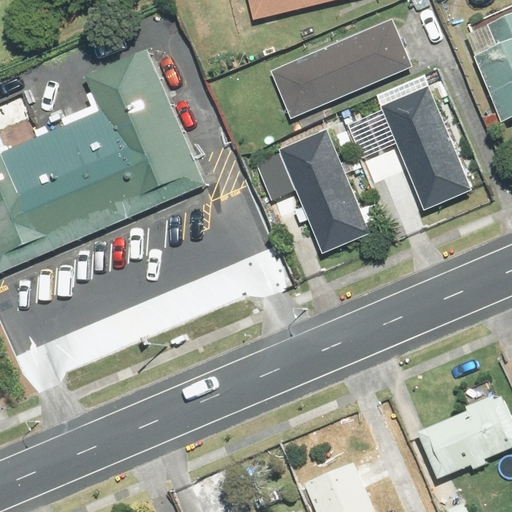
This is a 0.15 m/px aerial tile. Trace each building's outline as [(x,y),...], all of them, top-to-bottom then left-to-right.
[(246,0),(252,26),(380,0),(246,0)] [(511,21),(466,40),(503,131),(511,127),(511,21)] [(397,26),(269,78),(291,130),(418,77),(397,26)] [(0,131),(0,260),(206,171),(150,44),(87,71),(100,101),(5,142),(0,131)] [(430,94),(381,114),(424,219),(473,199),(430,94)] [(332,134),(280,155),(325,262),(376,241),(332,134)] [(511,419),(502,395),(417,429),(437,481),(511,451),(511,419)] [(379,511),(358,458),(307,479),(320,511),(379,511)]
